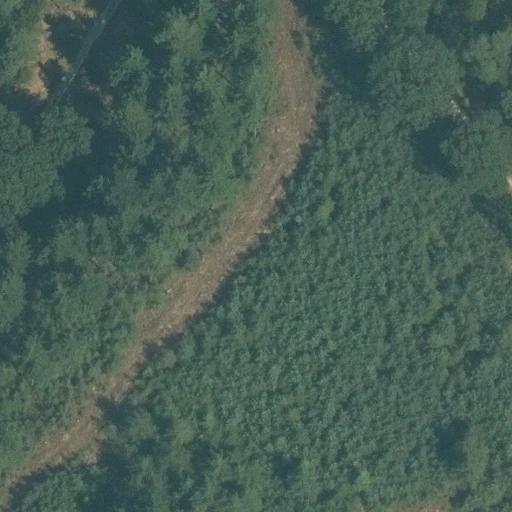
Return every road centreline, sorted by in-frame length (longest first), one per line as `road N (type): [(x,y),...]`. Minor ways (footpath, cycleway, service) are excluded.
road 1 (track): [(133,0),(0,206)]
road 2 (track): [(361,0),(511,182)]
